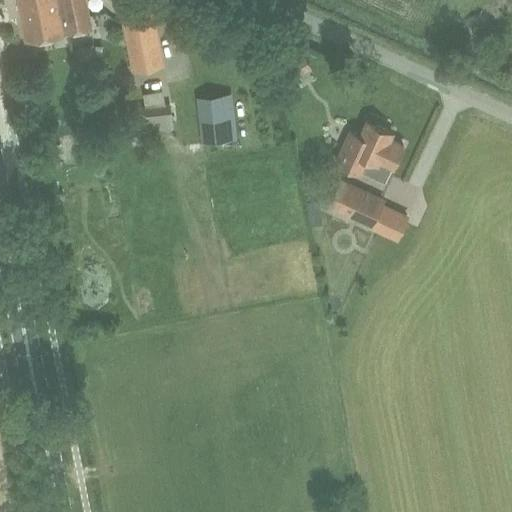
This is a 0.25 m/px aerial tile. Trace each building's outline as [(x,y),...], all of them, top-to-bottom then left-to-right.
[(88,6),(86,0),(17,0),(21,17),(63,8),(64,11),(88,6)] [(21,17),(25,40),(92,27),(88,6),(64,11),(63,8),(21,17)] [(123,19),(128,44),(159,38),(153,12),(123,19)] [(133,70),(164,63),(159,38),(128,44),(133,70)] [(316,61),(298,71),(303,80),(321,70),(316,61)] [(223,94),(220,94),(220,93),(200,96),(206,142),(225,140),(225,138),(227,137),(223,94)] [(412,118),(422,122),(431,101),(422,96),(412,118)] [(171,103),(133,107),(136,129),(173,124),(171,103)] [(368,120),(361,135),(351,130),(337,161),(361,172),(368,157),(378,162),(380,159),(394,165),(404,144),(389,137),(392,131),(368,120)] [(340,179),(329,204),(372,224),(384,199),(340,179)] [(307,202),(309,213),(321,211),(319,200),(307,202)]
